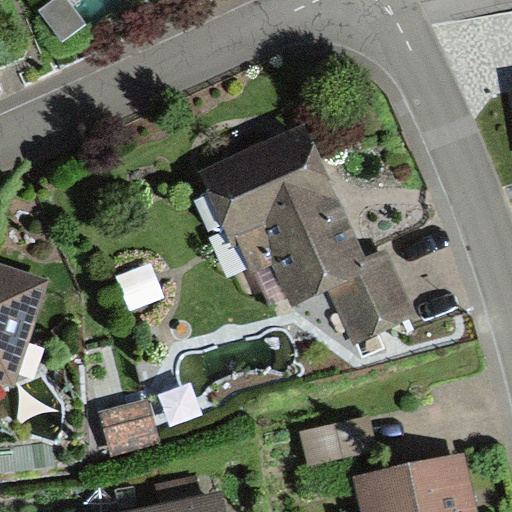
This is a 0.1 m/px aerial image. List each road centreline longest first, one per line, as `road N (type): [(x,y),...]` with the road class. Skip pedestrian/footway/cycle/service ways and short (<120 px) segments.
road 1 (residential): [(382,0),(463,177),(511,341)]
road 2 (residential): [(317,0),(0,148)]
